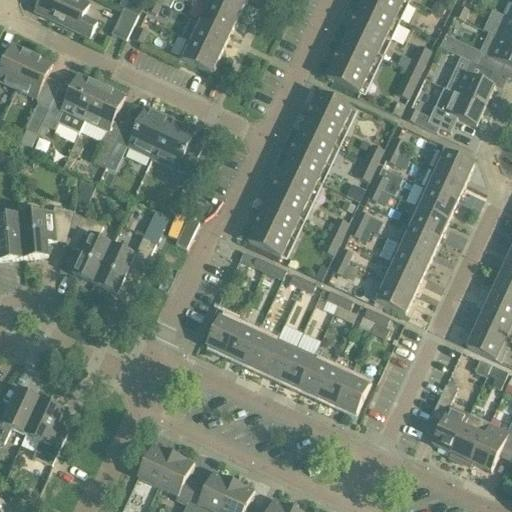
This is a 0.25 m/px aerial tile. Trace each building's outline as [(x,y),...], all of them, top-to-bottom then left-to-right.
[(90,6),(75,0),(44,0),(37,16),(90,41),(98,25),(84,18),(90,6)] [(127,0),(122,10),(138,18),(145,4),(137,0),(127,0)] [(240,0),(208,0),(205,6),(238,22),(247,3),(240,0)] [(396,0),(365,0),(363,6),(395,22),(404,4),(396,0)] [(156,18),(162,6),(154,2),(148,14),(156,18)] [(440,20),(445,8),(433,3),(428,14),(440,20)] [(197,24),(229,40),(238,22),(205,6),(197,24)] [(354,25),(386,40),(395,22),(363,6),(354,25)] [(469,13),(460,9),(455,20),(464,24),(469,13)] [(128,14),(124,12),(112,37),(127,44),(139,19),(128,14)] [(511,22),(507,20),(498,40),(511,46),(511,22)] [(197,24),(188,43),(221,58),(229,40),(197,24)] [(354,25),(345,43),(378,59),(386,40),(354,25)] [(140,31),(134,43),(142,47),(148,35),(140,31)] [(511,70),(511,46),(498,40),(489,59),(483,56),(477,68),(493,75),(500,78),(505,67),(511,70)] [(179,61),(212,77),(221,58),(188,43),(179,61)] [(336,62),(369,77),(378,59),(345,43),(336,62)] [(0,84),(17,93),(33,58),(12,48),(11,51),(1,73),(0,72),(0,84)] [(420,49),(408,73),(420,79),(431,55),(420,49)] [(469,50),(464,61),(470,64),(477,68),(483,56),(469,50)] [(33,58),(17,93),(37,102),(53,67),(33,58)] [(336,62),(327,81),(360,97),(369,77),(336,62)] [(477,68),(470,64),(465,75),(463,74),(454,94),(486,110),(495,90),(488,86),(493,75),(477,68)] [(397,97),(409,103),(420,79),(408,73),(397,97)] [(80,136),(86,124),(102,89),(78,78),(67,101),(57,96),(49,112),(38,137),(44,140),(49,130),(55,133),(58,126),(80,136)] [(109,135),(125,100),(102,89),(86,124),(80,136),(102,146),(93,165),(106,171),(118,145),(118,144),(107,138),(109,135)] [(458,121),(477,130),(486,110),(454,94),(444,90),(428,126),(425,132),(437,137),(440,132),(451,137),(458,121)] [(343,131),(352,112),(320,96),(311,116),(343,131)] [(400,120),(406,108),(398,105),(392,117),(400,120)] [(26,132),(38,137),(49,112),(38,107),(26,132)] [(118,145),(152,161),(171,121),(147,110),(142,121),(131,116),(126,127),(118,145)] [(412,112),(406,123),(415,127),(420,116),(412,112)] [(311,116),(302,134),(334,149),(343,131),(311,116)] [(171,121),(152,161),(190,178),(203,149),(191,144),(196,133),(171,121)] [(293,152),(326,168),(334,149),(302,134),(293,152)] [(405,145),(397,141),(391,153),(400,157),(405,145)] [(366,154),(370,146),(362,143),(359,151),(366,154)] [(373,148),(365,164),(377,169),(384,153),(373,148)] [(293,152),(284,171),(317,186),(326,168),(293,152)] [(433,172),(466,187),(475,168),(442,152),(433,172)] [(395,168),(400,157),(391,153),(386,164),(395,168)] [(357,180),(369,186),(377,169),(365,164),(357,180)] [(284,171),(276,189),(308,205),(317,186),(284,171)] [(424,191),(457,206),(466,187),(433,172),(424,191)] [(378,178),(373,189),(383,194),(388,183),(378,178)] [(78,190),(80,182),(70,179),(68,187),(78,190)] [(84,185),(78,209),(87,213),(97,191),(84,185)] [(267,208),(299,223),(308,205),(276,189),(267,208)] [(377,206),(383,194),(373,189),(367,201),(377,206)] [(365,196),(364,196),(354,191),(348,202),(360,208),(365,196)] [(416,209),(449,224),(457,206),(424,191),(416,209)] [(343,210),(342,211),(352,216),(355,209),(346,204),(343,210)] [(267,208),(258,226),(291,241),(299,223),(267,208)] [(407,228),(440,243),(449,224),(416,209),(407,228)] [(68,246),(69,242),(74,216),(74,215),(55,210),(53,216),(20,219),(24,262),(49,260),(48,244),(56,243),(68,246)] [(361,215),(355,227),(365,231),(371,220),(361,215)] [(72,276),(95,286),(112,249),(98,242),(104,230),(74,216),(69,242),(85,250),(72,276)] [(0,263),(24,262),(20,219),(0,220),(0,263)] [(338,219),(329,238),(342,244),(351,225),(338,219)] [(249,245),(281,261),(291,241),(258,226),(249,245)] [(360,243),(365,231),(355,227),(350,238),(360,243)] [(440,243),(407,228),(399,247),(431,262),(440,243)] [(321,254),(334,260),(342,244),(329,238),(321,254)] [(143,276),(157,247),(143,241),(135,259),(112,249),(95,286),(118,297),(130,270),(143,276)] [(431,262),(399,247),(391,264),(423,279),(431,262)] [(343,252),(338,263),(348,267),(353,257),(343,252)] [(501,276),(511,281),(511,258),(510,258),(501,276)] [(253,269),(264,274),(268,266),(257,261),(253,269)] [(342,280),(348,267),(338,263),(332,275),(342,280)] [(391,264),(382,283),(415,298),(423,279),(391,264)] [(286,274),(268,266),(264,274),(282,282),(286,274)] [(328,271),(320,268),(314,281),(322,284),(328,271)] [(493,295),(511,304),(511,281),(501,276),(493,295)] [(290,286),(301,292),(305,283),(294,277),(290,286)] [(316,289),(305,283),(301,292),(312,297),(316,289)] [(373,303),(406,318),(415,298),(382,283),(373,303)] [(327,303),(339,308),(343,300),(331,295),(327,303)] [(484,313),(511,326),(511,304),(493,295),(484,313)] [(354,305),(343,300),(339,308),(350,314),(354,305)] [(368,312),(364,320),(376,326),(380,317),(368,312)] [(476,331),(509,347),(511,339),(511,326),(484,313),(476,331)] [(222,316),(206,349),(226,358),(241,325),(222,316)] [(391,322),(380,317),(376,326),(387,331),(391,322)] [(241,325),(226,358),(245,366),(260,334),(241,325)] [(467,351),(500,366),(509,347),(476,331),(467,351)] [(260,334),(245,366),(263,375),(278,342),(260,334)] [(278,342),(263,375),(282,384),(297,351),(278,342)] [(297,351),(282,384),(300,392),(315,359),(297,351)] [(315,359),(300,392),(319,401),(334,368),(315,359)] [(492,369),(480,364),(475,375),(487,381),(488,378),(492,369)] [(334,368),(319,401),(338,409),(353,376),(334,368)] [(492,369),(488,378),(496,382),(493,389),(501,393),(508,377),(492,369)] [(372,385),(353,376),(338,409),(357,418),(372,385)] [(464,429),(465,429),(470,418),(450,409),(458,393),(446,388),(434,414),(445,419),(432,448),(451,456),(451,457),(464,429)] [(12,431),(26,438),(42,403),(33,399),(31,395),(25,392),(21,393),(19,393),(8,417),(0,413),(0,444),(4,447),(12,431)] [(33,460),(53,469),(65,443),(60,441),(65,431),(58,428),(64,413),(42,403),(26,438),(40,445),(33,460)] [(464,468),(466,463),(472,466),(485,439),(484,438),(489,427),(470,418),(465,429),(464,429),(451,457),(451,456),(449,461),(464,468)] [(492,475),(504,448),(511,451),(511,424),(507,435),(489,427),(484,438),(485,439),(472,466),(492,475)] [(154,448),(138,481),(159,491),(174,457),(154,448)] [(178,500),(177,503),(187,508),(198,485),(188,481),(195,467),(174,457),(159,491),(178,500)] [(222,511),(235,485),(214,475),(207,490),(198,485),(187,508),(185,511),(222,511)] [(255,511),(248,509),(255,494),(235,485),(222,511),(255,511)] [(293,511),(274,503),(270,511),(293,511)]
